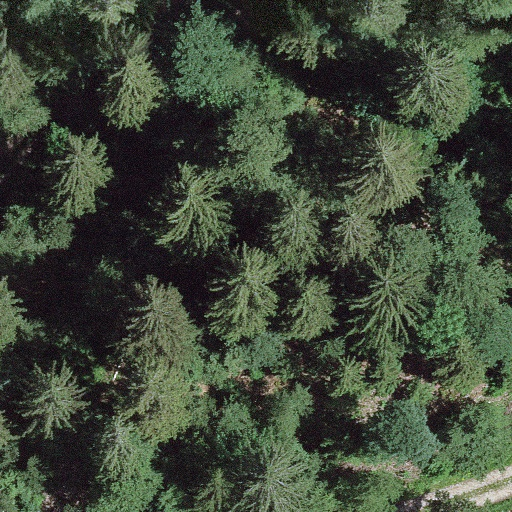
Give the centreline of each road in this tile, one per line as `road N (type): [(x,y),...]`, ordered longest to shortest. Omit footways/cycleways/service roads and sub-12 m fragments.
road 1 (track): [(0,180),(191,0)]
road 2 (track): [(511,463),(369,511)]
